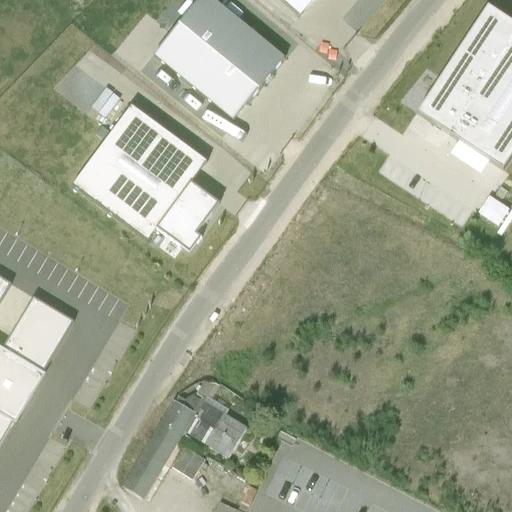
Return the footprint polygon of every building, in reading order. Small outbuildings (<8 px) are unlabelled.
[(285,60),(211,0),(201,0),(154,58),(234,123),(285,60)] [(276,0),(299,19),(315,0),(276,0)] [(511,157),(511,24),(488,9),(417,116),(503,172),(511,157)] [(131,108),(72,189),(147,244),(157,232),(190,256),(202,240),(197,236),(219,206),(191,185),(207,164),(131,108)] [(0,306),(12,287),(0,279),(0,448),(14,426),(16,427),(46,377),(44,375),(74,325),(34,300),(3,352),(0,350),(0,306)] [(205,399),(211,403),(219,389),(213,386),(202,385),(196,398),(204,402),(205,399)] [(196,417),(204,402),(196,398),(184,402),(179,399),(176,405),(196,417)] [(229,461),(246,431),(224,419),(228,412),(211,403),(205,399),(204,402),(196,417),(185,436),(229,461)] [(174,404),(121,492),(142,505),(185,436),(196,417),(176,405),(174,404)] [(195,479),(208,461),(188,447),(175,466),(195,479)]
